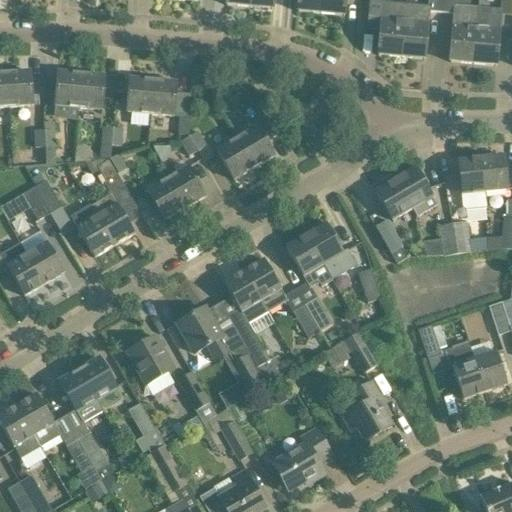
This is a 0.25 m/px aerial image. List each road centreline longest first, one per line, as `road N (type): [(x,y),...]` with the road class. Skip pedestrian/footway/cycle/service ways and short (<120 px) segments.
road 1 (residential): [(0,374),(333,173),(396,124)]
road 2 (residential): [(396,124),(354,87),(303,59),(0,32)]
road 3 (residential): [(333,511),(436,451),(511,425)]
